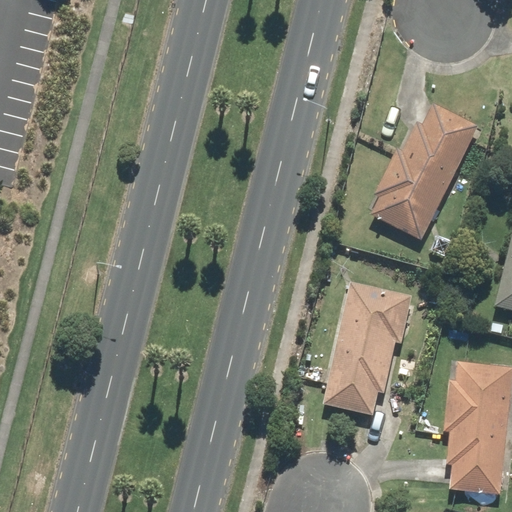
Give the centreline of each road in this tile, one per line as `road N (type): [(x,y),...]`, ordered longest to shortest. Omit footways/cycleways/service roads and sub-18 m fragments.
road 1 (primary): [(78,511),(208,0)]
road 2 (primary): [(326,0),(203,511)]
